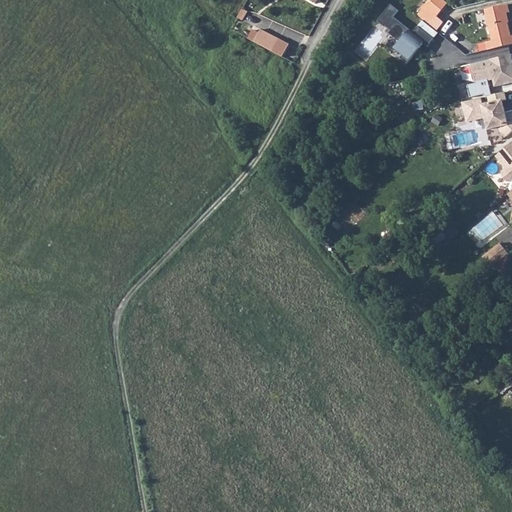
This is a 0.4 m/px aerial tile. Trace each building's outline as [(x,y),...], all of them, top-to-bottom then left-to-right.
[(448,1),(446,0),(425,0),(422,5),(436,16),(448,1)] [(428,45),(434,37),(418,24),(412,32),(409,30),(410,28),(393,15),(398,9),(390,3),(377,20),(385,26),(386,25),(391,29),(389,32),(400,40),(396,46),(403,52),(400,56),(408,62),(423,42),(428,45)] [(484,40),(486,48),(511,41),(511,32),(509,34),(504,11),(508,10),(506,3),(483,8),(490,38),(484,40)] [(447,36),(451,29),(444,25),(440,31),(447,36)] [(262,30),(256,43),(286,58),(292,45),(262,30)] [(511,76),(511,63),(508,49),(497,51),(468,59),(473,79),(491,74),(492,81),(511,76)] [(479,92),(460,97),(465,117),(483,113),(486,125),(497,122),(503,121),(504,123),(509,128),(511,125),(511,105),(502,108),(501,102),(499,103),(497,96),(503,95),(501,87),(486,91),(488,99),(481,100),(479,92)] [(503,121),(497,122),(498,127),(504,133),(509,128),(504,123),(503,121)] [(511,187),(511,186),(511,136),(495,153),(505,164),(501,167),(501,172),(506,177),(511,178),(509,184),(511,187)] [(505,209),(511,200),(511,197),(507,193),(499,204),(505,209)] [(442,246),(461,232),(456,224),(436,238),(442,246)] [(485,254),(494,264),(511,249),(502,239),(485,254)]
